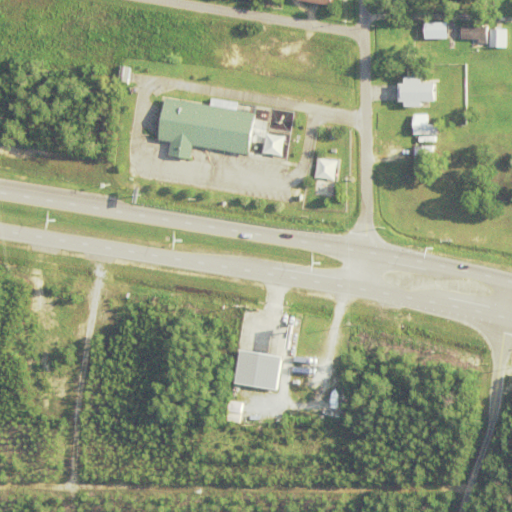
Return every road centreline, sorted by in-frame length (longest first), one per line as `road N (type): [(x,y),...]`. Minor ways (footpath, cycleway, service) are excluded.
road 1 (primary): [(508,300),(465,270),(0,192)]
road 2 (primary): [(0,230),(451,305),(508,300)]
road 3 (residential): [(362,0),(361,288)]
road 4 (residential): [(130,0),(364,39)]
road 5 (residential): [(508,300),(494,396),(458,511)]
